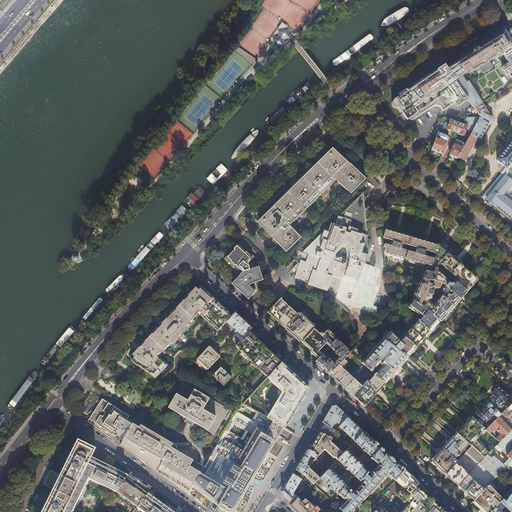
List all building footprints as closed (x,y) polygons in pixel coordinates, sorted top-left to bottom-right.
[(271,39),(272,49),(283,48),(282,41),(290,40),(288,29),(281,24),(277,30),(278,38),(271,39)] [(511,27),(511,28),(509,28),(508,30),(504,33),(489,42),(487,40),(478,47),(476,44),(474,43),(472,45),(470,46),(470,47),(472,50),(462,56),(463,58),(448,68),(455,80),(459,77),(463,85),(460,87),(466,95),(474,108),(482,103),(469,81),(465,83),(461,76),(467,72),(468,73),(471,71),(472,72),(479,68),(481,70),(480,71),(481,73),(482,72),(483,73),(493,67),(490,61),(497,57),(498,58),(503,55),(511,68),(511,45),(511,44),(511,27)] [(238,47),(235,51),(252,66),(256,60),(255,59),(238,47)] [(462,98),(466,95),(460,87),(455,80),(448,68),(445,65),(441,68),(439,65),(437,67),(439,70),(433,74),(414,86),(415,88),(414,89),(413,87),(411,89),(400,96),(401,97),(396,100),(403,112),(402,112),(408,120),(415,115),(421,111),(423,114),(438,103),(443,111),(447,108),(455,103),(462,98)] [(462,98),(455,103),(458,107),(465,102),(462,98)] [(490,114),(482,103),(474,108),(481,117),(473,131),(466,144),(459,158),(465,161),(478,136),(481,138),(490,122),(491,122),(492,121),(493,120),(493,119),(492,118),(489,116),(490,114)] [(446,129),(456,132),(461,117),(458,118),(457,122),(450,120),(449,123),(445,122),(443,129),(445,130),(446,129)] [(473,131),(481,117),(461,117),(456,132),(465,135),(467,129),(468,129),(468,130),(471,131),(472,130),(473,131)] [(433,148),(443,152),(449,136),(438,132),(433,148)] [(458,159),(459,158),(466,144),(457,140),(450,155),(458,159)] [(511,142),(497,161),(502,165),(498,170),(502,173),(506,167),(507,168),(511,162),(511,142)] [(352,193),(366,180),(333,150),(298,184),(259,222),(278,241),(287,251),(300,239),(298,236),(298,235),(295,232),(288,225),(336,179),(352,193)] [(506,167),(502,173),(511,181),(511,184),(504,195),(511,202),(511,197),(508,195),(511,190),(511,172),(510,171),(511,168),(511,162),(507,168),(506,167)] [(511,184),(511,181),(502,173),(483,196),(487,198),(486,199),(490,201),(493,204),(511,219),(511,202),(504,195),(511,184)] [(304,252),(309,254),(306,262),(301,260),(299,263),(298,263),(293,268),(297,271),(294,277),(308,282),(308,284),(327,291),(327,289),(337,293),(342,280),(343,276),(358,281),(364,264),(365,264),(368,255),(366,254),(368,249),(367,237),(368,236),(367,236),(366,216),(365,215),(363,216),(361,212),(367,207),(367,206),(366,207),(365,207),(364,207),(369,196),(368,195),(367,197),(362,192),(362,193),(363,194),(353,203),(345,211),(344,212),(344,213),(343,214),(342,217),(339,216),(336,225),(332,223),(329,232),(326,230),(322,238),(319,237),(305,251),(304,252)] [(383,238),(393,241),(391,246),(384,244),(384,253),(406,259),(429,266),(431,266),(433,258),(424,256),(425,250),(435,253),(437,245),(436,245),(435,245),(386,230),(383,238)] [(255,257),(239,243),(234,249),(229,254),(224,259),(235,269),(237,267),(240,270),(242,268),(244,271),(250,269),(249,267),(249,266),(249,265),(248,265),(248,264),(255,257)] [(453,293),(460,299),(466,291),(465,290),(468,288),(470,285),(471,287),(477,280),(467,272),(456,262),(439,248),(437,245),(435,253),(433,258),(431,266),(429,266),(428,269),(427,269),(423,279),(430,280),(433,281),(440,282),(450,291),(453,293)] [(259,266),(250,269),(244,271),(243,272),(232,283),(241,292),(248,299),(255,291),(249,286),(250,283),(263,280),(259,266)] [(450,291),(440,282),(433,281),(432,285),(428,283),(430,280),(423,279),(422,283),(420,283),(419,286),(419,287),(419,288),(418,288),(416,291),(417,291),(417,292),(416,292),(414,295),(415,296),(415,297),(413,300),(421,305),(422,301),(425,303),(423,307),(430,312),(432,314),(434,311),(436,312),(433,315),(440,321),(448,312),(449,312),(451,311),(452,309),(452,308),(460,299),(453,293),(450,296),(448,294),(450,291)] [(200,311),(220,330),(227,322),(233,316),(216,300),(202,287),(197,292),(192,297),(190,295),(183,302),(178,308),(173,304),(167,311),(161,317),(168,323),(163,328),(161,326),(157,331),(145,343),(141,347),(143,349),(138,355),(134,359),(134,360),(135,359),(140,363),(139,364),(139,365),(140,364),(142,366),(143,365),(144,366),(146,367),(145,368),(156,376),(167,365),(157,356),(161,351),(162,352),(172,342),(173,343),(178,338),(179,339),(180,337),(183,340),(187,336),(184,333),(189,328),(187,327),(197,316),(196,315),(200,311)] [(277,303),(274,307),(269,312),(278,320),(286,327),(297,314),(281,300),(282,299),(281,298),(280,300),(277,303)] [(421,305),(413,300),(409,306),(422,315),(423,316),(420,320),(419,319),(404,336),(405,337),(401,342),(389,331),(382,339),(383,339),(408,357),(424,340),(440,321),(433,315),(432,314),(430,312),(423,307),(421,305)] [(245,321),(236,312),(233,316),(227,322),(243,337),(249,331),(252,328),(245,321)] [(297,314),(286,327),(296,337),(303,343),(315,329),(298,313),(297,314)] [(315,329),(303,342),(311,350),(320,358),(323,354),(324,353),(325,353),(328,349),(330,347),(336,340),(333,338),(334,337),(331,334),(330,335),(327,332),(322,337),(321,335),(321,334),(315,329)] [(243,337),(236,345),(251,359),(251,360),(252,361),(265,347),(257,339),(249,331),(243,337)] [(344,359),(351,352),(337,339),(336,340),(330,347),(336,352),(335,353),(340,358),(335,363),(330,359),(329,360),(323,354),(320,358),(316,362),(323,368),(330,375),(344,359)] [(402,364),(404,362),(406,359),(408,357),(383,339),(362,363),(364,364),(366,366),(372,372),(379,364),(382,366),(375,374),(385,383),(386,384),(395,374),(401,368),(400,367),(403,364),(402,364)] [(209,347),(198,360),(208,370),(220,357),(209,347)] [(252,361),(268,377),(282,362),(274,355),(265,347),(252,361)] [(344,359),(330,375),(338,382),(346,389),(354,379),(355,379),(342,367),(343,367),(344,367),(348,363),(344,359)] [(268,377),(267,378),(281,392),(266,418),(273,421),(276,423),(283,427),(285,428),(293,415),(304,396),(308,389),(309,388),(308,386),(299,378),(290,370),(282,362),(268,377)] [(359,374),(366,366),(364,364),(357,372),(359,374)] [(213,375),(225,385),(232,377),(221,367),(213,375)] [(354,379),(346,389),(351,394),(355,398),(366,386),(375,395),(379,389),(385,383),(375,374),(374,375),(374,376),(371,380),(369,382),(367,381),(362,386),(354,379)] [(177,394),(169,408),(214,434),(229,409),(183,383),(177,394)] [(375,395),(366,386),(355,398),(360,402),(364,406),(365,405),(366,406),(368,403),(368,402),(370,400),(372,398),(375,396),(374,395),(375,395)] [(503,391),(499,387),(496,390),(494,392),(495,394),(492,397),(500,405),(504,401),(508,396),(503,391)] [(110,437),(112,432),(117,435),(122,438),(122,437),(124,438),(128,432),(123,428),(122,427),(126,419),(129,415),(101,399),(96,408),(88,421),(93,424),(106,434),(110,437)] [(477,420),(476,421),(482,426),(486,421),(488,421),(494,414),(498,418),(499,417),(502,414),(497,410),(486,399),(483,403),(484,404),(481,406),(482,407),(483,407),(481,410),(479,412),(478,412),(476,412),(474,415),(474,416),(474,417),(477,420)] [(511,403),(507,408),(502,414),(507,418),(509,415),(507,413),(509,411),(511,411),(511,410),(511,403)] [(497,410),(502,414),(507,408),(506,407),(504,405),(502,407),(501,406),(497,410)] [(338,423),(341,425),(348,417),(341,411),(336,406),(332,406),(327,416),(323,423),(332,428),(335,423),(337,423),(338,423)] [(140,427),(133,423),(135,417),(129,415),(126,419),(122,427),(123,428),(128,432),(124,438),(137,457),(169,480),(188,494),(193,486),(201,473),(204,467),(176,449),(178,446),(141,425),(140,427)] [(341,428),(355,441),(364,431),(355,423),(348,417),(341,425),(337,430),(338,431),(341,428)] [(469,443),(472,446),(485,458),(490,453),(476,441),(485,431),(486,432),(487,431),(486,430),(482,426),(476,421),(472,417),(471,418),(469,421),(465,425),(462,430),(461,429),(458,433),(469,443)] [(498,418),(486,430),(487,431),(490,433),(495,428),(501,434),(496,439),(500,443),(511,430),(511,428),(511,429),(499,417),(498,418)] [(283,427),(276,423),(273,421),(266,433),(257,427),(243,451),(225,440),(218,453),(222,455),(209,477),(201,473),(193,486),(194,486),(195,487),(195,488),(196,489),(197,489),(198,490),(198,491),(205,497),(207,498),(208,500),(210,501),(212,502),(213,503),(215,505),(216,505),(222,509),(226,511),(234,511),(235,511),(236,511),(237,510),(237,509),(238,508),(239,507),(239,506),(239,505),(242,499),(244,495),(246,490),(248,485),(251,476),(256,477),(259,472),(269,454),(278,438),(280,435),(279,434),(283,427)] [(319,428),(318,431),(317,432),(320,433),(330,437),(333,433),(332,432),(334,429),(333,429),(332,428),(323,423),(319,428)] [(485,458),(501,472),(506,467),(492,455),(497,450),(500,453),(511,441),(511,430),(500,443),(490,453),(485,458)] [(344,453),(337,460),(346,468),(346,469),(348,471),(349,470),(354,475),(355,476),(368,462),(371,459),(381,448),(370,437),(364,431),(355,441),(363,449),(363,450),(365,452),(366,452),(370,456),(368,458),(366,458),(364,461),(364,462),(362,464),(347,450),(344,453)] [(337,460),(344,453),(329,439),(330,437),(320,433),(315,441),(312,447),(310,446),(308,450),(316,453),(315,454),(318,456),(318,457),(325,450),(334,459),(335,458),(337,460)] [(452,439),(444,449),(455,459),(469,443),(458,433),(456,435),(452,439)] [(345,442),(330,437),(329,439),(344,453),(347,450),(350,446),(345,442)] [(91,456),(94,450),(95,449),(91,448),(82,443),(78,441),(72,454),(68,463),(67,464),(65,468),(62,475),(60,478),(55,489),(54,491),(50,499),(45,509),(45,510),(43,511),(72,511),(89,478),(92,480),(117,492),(117,491),(129,475),(122,472),(112,467),(104,463),(106,458),(101,456),(98,460),(94,458),(91,456)] [(472,446),(467,452),(480,464),(480,463),(485,458),(472,446)] [(386,452),(381,448),(371,459),(372,460),(373,459),(379,465),(371,474),(365,469),(370,464),(368,462),(355,476),(355,477),(362,483),(354,492),(346,486),(338,494),(344,499),(346,501),(339,508),(343,511),(353,511),(355,510),(354,510),(363,501),(364,501),(373,491),(372,490),(381,481),(385,478),(385,477),(388,474),(395,480),(405,470),(397,463),(386,452)] [(438,468),(445,475),(446,474),(456,463),(458,462),(455,459),(444,449),(442,450),(439,454),(431,462),(438,468)] [(99,452),(94,450),(91,456),(94,458),(98,460),(101,456),(106,458),(104,463),(112,467),(115,460),(106,455),(99,452)] [(302,458),(296,469),(303,474),(308,469),(309,467),(307,465),(309,463),(307,462),(311,456),(316,459),(318,456),(315,454),(316,453),(308,450),(307,450),(302,458)] [(480,463),(496,477),(501,472),(485,458),(480,463)] [(456,463),(446,474),(452,479),(459,486),(469,475),(465,472),(466,471),(465,471),(456,463)] [(303,474),(311,482),(314,485),(320,479),(309,468),(308,469),(303,474)] [(320,479),(314,485),(316,487),(320,490),(327,496),(332,501),(338,494),(346,486),(347,485),(345,483),(329,469),(320,479)] [(60,478),(62,475),(59,474),(51,470),(51,471),(47,479),(44,484),(55,489),(60,478)] [(436,511),(441,507),(440,507),(439,508),(438,507),(435,505),(427,497),(421,491),(419,489),(418,489),(417,488),(420,485),(420,484),(420,483),(416,480),(414,478),(409,474),(408,472),(405,470),(395,480),(403,487),(396,494),(404,502),(406,500),(408,503),(407,504),(407,503),(398,511),(386,511),(382,508),(378,511),(436,511)] [(130,473),(129,475),(117,491),(137,507),(147,492),(150,488),(140,481),(130,473)] [(283,491),(294,501),(298,497),(294,493),(302,479),(293,473),(287,483),(283,491)] [(355,477),(355,476),(354,475),(352,476),(346,481),(346,482),(345,483),(347,485),(355,477)] [(466,493),(475,500),(484,490),(469,475),(459,486),(466,493)] [(300,495),(306,489),(302,485),(297,493),(300,495)] [(491,511),(501,502),(502,500),(488,486),(484,490),(475,500),(473,501),(479,506),(484,511),(491,511)] [(283,498),(291,505),(294,501),(283,491),(282,492),(283,498)] [(147,492),(137,507),(144,511),(174,511),(169,508),(147,492)] [(503,499),(502,500),(501,502),(506,507),(509,511),(510,511),(511,511),(511,493),(505,501),(503,499)] [(294,501),(291,505),(297,511),(311,511),(315,508),(305,499),(302,502),(298,497),(294,501)] [(506,507),(501,502),(491,511),(501,511),(506,507)]
